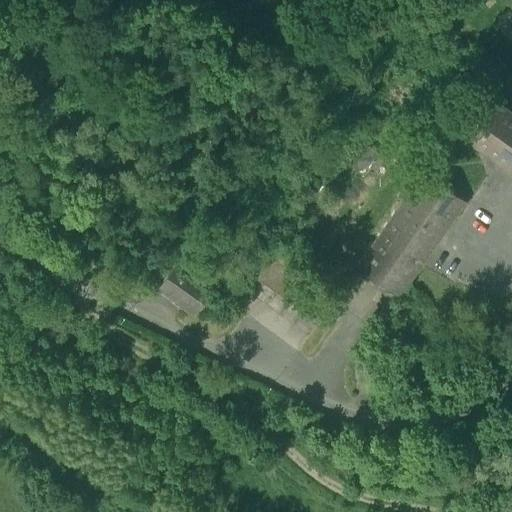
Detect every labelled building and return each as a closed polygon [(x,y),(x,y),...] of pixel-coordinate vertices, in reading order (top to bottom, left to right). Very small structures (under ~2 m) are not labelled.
[(511,114),(482,92),(452,134),(511,177),(511,114)] [(351,165),(363,174),(379,154),(366,144),(351,165)] [(397,296),(464,203),(421,172),(354,265),(397,296)] [(271,237),(245,272),(316,324),(341,289),(271,237)] [(177,252),(152,287),(194,316),(216,281),(177,252)]
